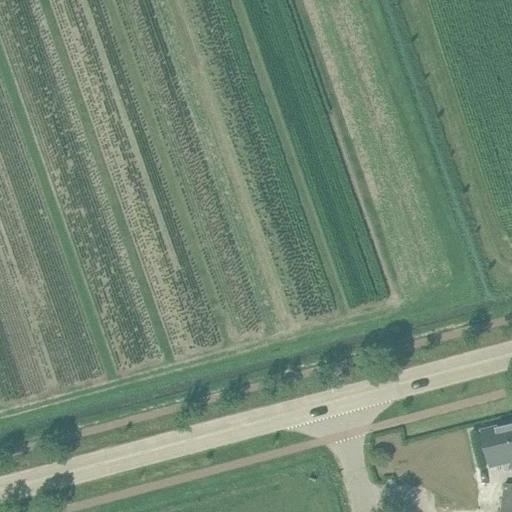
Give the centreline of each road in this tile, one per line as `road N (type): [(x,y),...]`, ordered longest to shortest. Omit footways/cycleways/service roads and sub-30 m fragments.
road 1 (secondary): [(0,490),(339,399)]
road 2 (secondary): [(339,399),(511,353)]
